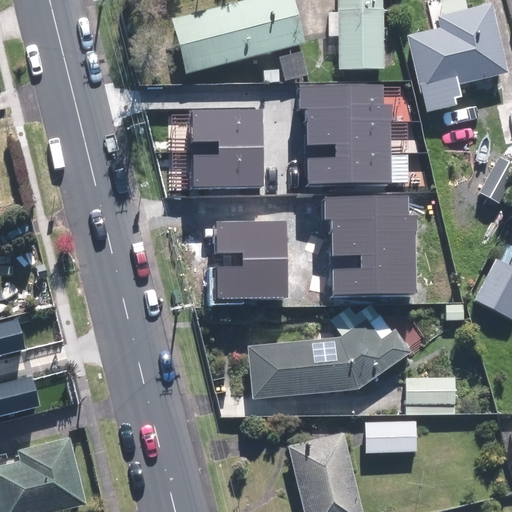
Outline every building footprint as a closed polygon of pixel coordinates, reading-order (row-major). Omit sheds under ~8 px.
[(249,0),(174,19),(188,72),(304,42),(292,0),(249,0)] [(340,0),(341,67),(383,67),(382,0),(340,0)] [(410,36),(427,112),(458,105),(453,84),(507,72),(492,6),(442,17),(445,28),(410,36)] [(308,122),(392,122),(392,104),(384,104),(384,84),(301,84),(301,107),(307,107),(308,122)] [(511,100),(496,105),(506,144),(511,142),(511,100)] [(219,141),(219,147),(263,146),(263,109),(193,110),(193,142),(219,141)] [(335,153),(392,152),(392,122),(308,122),(308,144),(336,144),(335,153)] [(263,146),(219,147),(219,154),(193,154),(194,186),(264,186),(263,146)] [(335,157),(307,157),(307,185),(393,183),(392,152),(335,153),(335,157)] [(333,232),(417,230),(417,216),(408,217),(408,196),(324,197),(325,221),(332,221),(333,232)] [(217,221),(218,253),(243,253),(243,260),(288,259),(287,220),(217,221)] [(360,255),(361,262),(417,261),(417,230),(333,232),(333,255),(360,255)] [(243,267),(218,267),(218,299),(289,298),(288,259),(243,260),(243,267)] [(476,298),(511,317),(511,268),(497,260),(476,298)] [(332,268),(333,295),(417,294),(417,261),(361,262),(361,268),(332,268)] [(366,318),(340,337),(249,346),(254,397),(358,387),(411,350),(395,327),(390,331),(379,315),(369,322),(366,318)] [(18,318),(0,322),(0,354),(25,348),(18,318)] [(32,375),(0,383),(0,415),(40,405),(32,375)] [(407,378),(407,403),(453,403),(453,379),(407,378)] [(366,423),(367,452),(416,450),(415,422),(366,423)] [(363,511),(344,433),(290,446),(306,511),(363,511)] [(0,468),(0,505),(1,511),(57,511),(87,505),(71,440),(21,453),(23,462),(0,468)]
